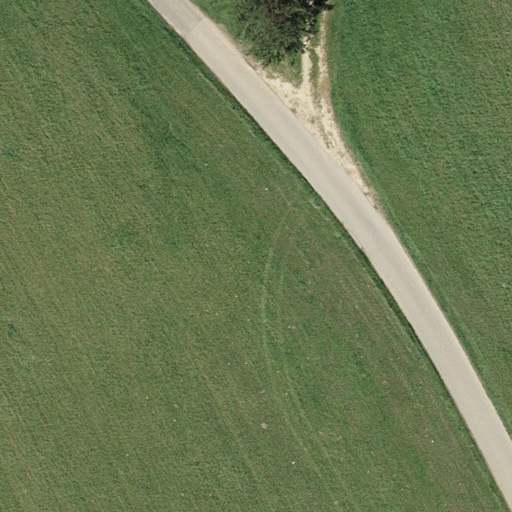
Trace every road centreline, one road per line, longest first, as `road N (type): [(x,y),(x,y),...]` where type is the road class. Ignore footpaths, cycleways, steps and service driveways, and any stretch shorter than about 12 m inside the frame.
road 1 (tertiary): [(160,0),(336,186),(416,302),(511,501)]
road 2 (track): [(304,0),(299,35),(336,186)]
